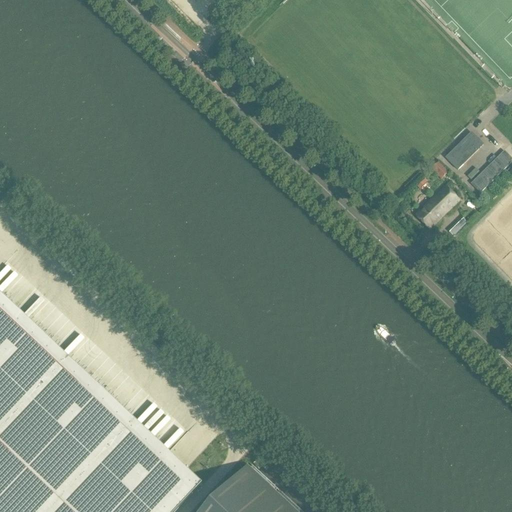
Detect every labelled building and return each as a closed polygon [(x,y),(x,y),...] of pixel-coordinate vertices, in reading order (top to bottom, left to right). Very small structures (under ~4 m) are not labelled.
[(446,159),(458,171),(483,146),(471,134),(446,159)] [(511,159),(504,152),(480,176),(471,185),(480,194),(511,162),(511,159)] [(432,170),(441,180),(448,173),(438,164),(432,170)] [(420,185),(424,190),(428,185),(424,181),(420,185)] [(415,216),(429,231),(460,201),(446,187),(415,216)] [(0,511),(175,511),(183,504),(191,495),(199,486),(182,470),(167,455),(166,455),(146,435),(112,404),(76,370),(46,342),(19,317),(0,298),(0,511)] [(246,470),(231,485),(205,511),(290,511),(281,503),(246,470)]
